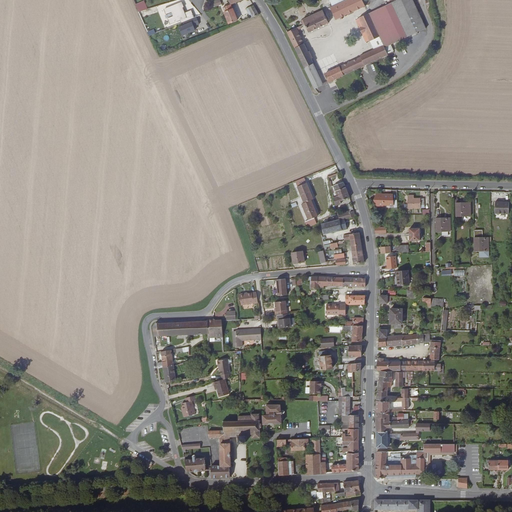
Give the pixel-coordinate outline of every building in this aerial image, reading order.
[(144,0),(135,4),(138,12),(147,8),(144,0)] [(368,1),(368,0),(348,0),(334,7),(331,8),(337,19),(366,6),(365,3),(368,1)] [(396,0),(391,3),(408,37),(426,28),(412,0),(396,0)] [(182,20),(183,22),(194,18),(191,10),(185,13),(182,7),(184,7),(182,2),(165,9),(166,13),(172,11),(174,16),(169,18),(171,24),(182,20)] [(408,37),(391,3),(369,13),(381,37),(384,45),(385,47),(389,45),(408,37)] [(232,4),(231,4),(224,7),(230,24),(238,20),(232,4)] [(247,9),(252,18),(260,14),(254,5),(247,9)] [(330,23),(324,11),(301,21),(303,25),(306,24),(310,32),(330,23)] [(381,37),(369,13),(360,18),(361,19),(357,20),(361,29),(363,34),(364,34),(367,42),(370,40),(371,41),(372,41),(381,37)] [(179,27),(182,35),(195,30),(193,26),(199,24),(197,20),(196,17),(194,18),(183,22),(184,25),(179,27)] [(297,28),(288,32),(296,48),(305,44),(298,31),(297,28)] [(381,37),(372,41),(376,49),(384,45),(381,37)] [(314,63),(305,44),(296,48),(305,67),(314,63)] [(384,45),(376,49),(361,56),(362,57),(366,65),(389,54),(385,47),(384,45)] [(340,67),(345,75),(366,65),(362,57),(340,67)] [(314,63),(305,67),(315,89),(317,88),(325,85),(314,63)] [(325,74),(329,83),(345,75),(340,67),(325,74)] [(344,182),(331,186),(332,189),(335,188),(338,196),(348,192),(347,187),(344,182)] [(305,203),(314,199),(308,183),(299,187),(305,203)] [(350,198),(348,192),(338,196),(334,197),(336,205),(341,204),(340,201),(350,198)] [(399,206),(399,199),(395,200),(395,193),(383,193),(383,195),(378,195),(376,198),(378,204),(385,204),(392,204),(393,207),(399,206)] [(410,194),(410,198),(410,207),(422,206),(422,203),(426,203),(426,197),(416,198),(416,194),(410,194)] [(318,217),(312,200),(305,203),(303,204),(309,220),(318,217)] [(463,214),(472,214),(472,201),(458,202),(458,215),(463,215),(463,214)] [(510,214),(511,202),(497,202),(496,213),(510,214)] [(357,217),(355,212),(351,213),(351,211),(347,212),(339,214),(340,220),(345,218),(345,220),(357,217)] [(452,229),(451,217),(437,217),(437,231),(443,231),(443,229),(452,229)] [(345,218),(340,220),(322,224),(325,234),(331,233),(337,231),(348,229),(345,220),(345,218)] [(421,239),(421,227),(411,227),(411,239),(421,239)] [(481,250),(490,249),(490,237),(484,237),(483,230),(476,230),(476,237),(476,251),(481,251),(481,250)] [(361,238),(360,232),(351,234),(345,236),(345,241),(351,239),(351,240),(361,238)] [(363,250),(361,238),(351,240),(353,252),(363,250)] [(400,252),(408,252),(408,244),(399,244),(399,245),(400,252)] [(303,251),(293,252),(294,264),(305,263),(303,251)] [(397,255),(388,256),(389,268),(398,267),(397,255)] [(492,265),(467,265),(467,299),(469,299),(474,299),(487,303),(489,303),(489,301),(482,299),(488,299),(492,300),(492,287),(489,297),(489,289),(487,289),(481,287),(480,287),(471,285),(480,284),(480,286),(483,278),(487,278),(487,276),(492,276),(492,265)] [(410,284),(409,269),(397,271),(398,285),(410,284)] [(312,289),(319,289),(319,287),(319,285),(325,285),(333,286),(334,277),(317,277),(313,276),(312,282),(312,283),(312,289)] [(344,277),(334,277),(333,286),(344,286),(344,277)] [(355,286),(355,278),(344,277),(344,286),(355,286)] [(287,278),(278,279),(279,295),(288,294),(287,278)] [(355,286),(366,287),(367,278),(355,278),(355,286)] [(259,303),(257,292),(248,294),(245,295),(245,294),(240,294),(242,305),(254,303),(254,304),(259,303)] [(347,304),(366,304),(366,295),(350,295),(347,296),(347,303),(347,304)] [(432,305),(432,297),(423,297),(423,301),(426,301),(428,303),(429,306),(432,305)] [(280,323),(281,327),(291,326),(290,313),(288,314),(287,300),(276,302),(277,308),(277,311),(276,311),(276,315),(278,315),(278,320),(280,320),(280,323)] [(340,316),(347,316),(347,304),(344,304),(344,305),(341,306),(341,304),(327,304),(328,315),(340,315),(340,316)] [(392,313),(392,317),(392,322),(395,322),(395,327),(403,327),(403,323),(405,323),(405,319),(407,319),(407,312),(405,312),(405,308),(403,308),(392,308),(392,313)] [(237,319),(236,311),(227,312),(228,319),(237,319)] [(216,319),(214,319),(213,319),(213,320),(210,321),(210,319),(208,319),(208,321),(209,333),(209,337),(223,337),(222,320),(217,320),(216,319)] [(208,321),(159,323),(158,321),(157,321),(153,328),(154,336),(185,334),(185,338),(189,338),(189,334),(209,333),(208,321)] [(354,338),(354,341),(363,341),(364,325),(346,326),(346,329),(346,331),(348,331),(354,331),(354,338)] [(262,329),(262,328),(237,329),(238,345),(244,345),(243,340),(258,339),(258,344),(263,343),(262,329)] [(424,342),(425,333),(414,334),(414,343),(424,342)] [(414,343),(414,334),(404,335),(404,344),(414,343)] [(404,344),(404,335),(388,336),(387,336),(388,345),(404,344)] [(323,341),(328,341),(328,346),(331,346),(336,346),(336,338),(323,338),(323,341)] [(350,346),(350,357),(363,356),(363,345),(350,346)] [(161,368),(164,367),(174,365),(172,350),(162,351),(162,354),(161,354),(162,362),(158,362),(159,365),(161,365),(161,368)] [(321,356),(322,369),(333,368),(332,354),(328,355),(328,350),(321,351),(321,356)] [(221,380),(226,379),(230,378),(230,374),(231,374),(230,359),(218,360),(218,366),(220,366),(221,380)] [(391,361),(390,361),(390,369),(402,369),(407,369),(407,361),(401,361),(391,361)] [(362,362),(349,364),(350,371),(354,371),(361,371),(362,371),(362,362)] [(161,380),(161,383),(163,382),(166,382),(182,379),(182,377),(180,378),(180,376),(176,376),(174,365),(164,367),(166,379),(161,380)] [(221,380),(215,382),(216,387),(218,386),(221,396),(231,394),(226,379),(221,380)] [(324,379),(313,380),(313,392),(323,392),(323,384),(324,384),(324,379)] [(390,380),(380,380),(379,390),(389,390),(389,386),(392,386),(393,381),(390,381),(390,380)] [(195,396),(186,398),(187,402),(182,403),(183,407),(184,412),(182,412),(183,417),(195,415),(192,401),(196,400),(195,396)] [(409,397),(403,397),(398,397),(397,401),(403,401),(403,407),(410,407),(409,397)] [(351,400),(344,400),(344,414),(344,428),(360,428),(360,414),(361,414),(361,411),(356,411),(356,409),(351,410),(351,400)] [(394,403),(393,400),(378,400),(377,411),(390,410),(391,403),(394,403)] [(267,404),(268,413),(272,413),(272,414),(264,414),(264,423),(273,423),(283,422),(282,421),(282,420),(282,413),(282,409),(281,403),(267,404)] [(391,410),(390,410),(377,411),(378,416),(385,416),(386,421),(399,420),(398,417),(391,417),(391,410)] [(419,418),(417,418),(417,419),(417,422),(425,422),(426,410),(420,410),(419,418)] [(252,415),(240,415),(239,415),(239,420),(226,421),(224,420),(224,421),(225,422),(225,425),(224,425),(224,427),(225,427),(225,430),(225,436),(231,436),(237,436),(237,438),(239,438),(239,441),(238,441),(238,442),(239,442),(240,443),(241,443),(241,442),(244,442),(245,443),(246,443),(246,442),(247,441),(247,440),(246,440),(246,438),(248,438),(247,436),(252,435),(252,437),(252,438),(253,437),(260,436),(262,438),(262,437),(261,436),(261,431),(262,431),(262,429),(261,429),(261,427),(262,427),(262,424),(262,423),(261,423),(261,421),(262,421),(262,420),(261,420),(260,414),(261,413),(261,412),(260,413),(253,413),(252,413),(251,413),(252,414),(252,415)] [(385,416),(378,416),(378,430),(389,430),(389,426),(410,427),(410,420),(405,420),(399,420),(386,421),(385,416)] [(425,422),(417,422),(417,427),(417,432),(401,433),(402,439),(420,439),(420,430),(431,430),(432,423),(425,422)] [(360,428),(344,428),(344,431),(350,430),(350,436),(347,436),(347,433),(344,433),(344,437),(345,440),(360,440),(360,428)] [(230,465),(232,465),(231,436),(225,436),(225,430),(219,430),(209,431),(209,437),(219,437),(220,437),(222,464),(221,465),(230,465)] [(389,430),(378,430),(378,446),(389,446),(389,432),(389,430)] [(309,448),(309,438),(289,439),(289,440),(293,440),(293,442),(291,443),(291,447),(293,447),(293,449),(309,448)] [(322,454),(321,438),(314,438),(314,454),(322,454)] [(360,452),(360,440),(345,440),(345,443),(350,443),(350,447),(349,447),(349,452),(360,452)] [(431,443),(425,443),(425,449),(425,451),(455,451),(455,443),(431,443)] [(425,461),(425,449),(417,450),(417,463),(424,463),(425,464),(425,461)] [(388,451),(378,451),(378,465),(387,465),(387,462),(389,462),(389,461),(400,460),(400,461),(403,461),(403,464),(412,464),(412,458),(412,457),(402,457),(402,458),(388,458),(387,458),(388,451)] [(360,469),(360,452),(349,452),(348,465),(342,465),(342,461),(330,462),(330,472),(360,469)] [(322,460),(322,454),(314,454),(307,455),(308,473),(322,473),(322,460)] [(185,459),(188,471),(196,470),(206,470),(205,458),(196,458),(192,458),(185,459)] [(500,460),(497,459),(491,459),(491,461),(489,461),(488,466),(491,466),(490,468),(500,469),(500,460)] [(279,461),(280,474),(295,474),(295,460),(288,460),(279,461)] [(387,465),(378,465),(377,477),(387,477),(387,474),(392,474),(418,473),(424,473),(424,463),(417,463),(412,464),(403,464),(403,461),(400,461),(400,460),(389,461),(389,462),(387,462),(387,465)] [(509,460),(500,460),(500,469),(509,469),(509,466),(511,466),(511,461),(509,461),(509,460)] [(212,465),(212,477),(221,477),(231,476),(230,465),(221,465),(222,464),(212,465)] [(468,486),(468,477),(459,477),(460,486),(468,488),(468,486)] [(340,492),(336,493),(336,499),(361,495),(360,480),(351,481),(352,490),(346,491),(344,491),(340,492)] [(321,491),(312,491),(313,498),(321,497),(321,498),(322,498),(325,498),(324,492),(326,491),(325,482),(319,483),(321,491)] [(335,482),(325,482),(326,491),(330,491),(336,491),(335,482)] [(344,511),(345,511),(353,511),(359,510),(359,499),(343,502),(344,511)] [(430,511),(430,500),(375,499),(375,509),(418,509),(418,511),(430,511)]
